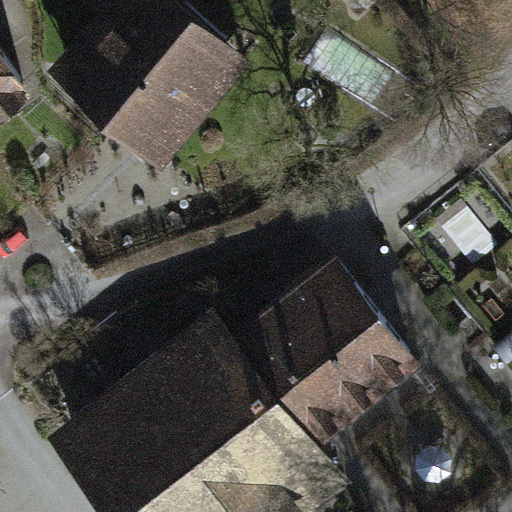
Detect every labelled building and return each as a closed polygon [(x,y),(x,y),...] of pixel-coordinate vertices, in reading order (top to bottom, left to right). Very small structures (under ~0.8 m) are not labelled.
[(102,0),(117,12),(67,68),(142,134),(228,37),(186,0),(102,0)] [(370,0),(347,0),(357,11),(370,0)] [(0,49),(0,92),(3,90),(20,79),(0,49)] [(335,253),(232,332),(270,381),(308,431),(411,351),(335,253)] [(80,451),(117,500),(270,381),(232,332),(186,369),(167,345),(127,376),(146,399),(80,451)] [(270,381),(117,500),(126,511),(203,511),(308,431),(270,381)] [(308,431),(203,511),(280,511),(336,469),(308,431)] [(442,442),(429,441),(417,450),(416,465),(424,476),(439,477),(451,468),(452,452),(442,442)]
